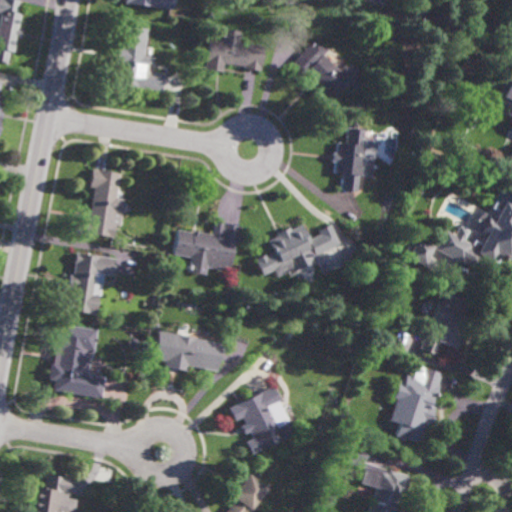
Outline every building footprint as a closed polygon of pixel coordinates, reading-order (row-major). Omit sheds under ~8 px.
[(16,19),(14,27),(18,28),(16,37),(13,37),(10,51),(6,51),(3,63),(0,62),(0,0),(15,0),(13,11),(18,12),(16,19)] [(171,0),(171,8),(122,2),(122,0),(171,0)] [(145,27),(140,55),(152,57),(149,71),(162,73),(159,90),(110,83),(112,67),(110,67),(114,39),(116,40),(119,23),(145,27)] [(337,70),(342,64),(345,67),(349,63),(359,72),(355,76),(362,83),(355,91),(348,84),(346,86),(344,85),(326,104),(315,93),(321,87),(305,72),(299,78),(287,66),(314,37),(325,49),(321,54),(337,70)] [(258,71),(242,69),(242,66),(222,64),(222,71),(203,68),(207,38),(262,45),(258,71)] [(505,114),(511,116),(511,71),(506,70),(494,102),(508,107),(505,114)] [(359,154),(371,156),(369,176),(356,175),(354,191),(338,189),(339,173),(332,172),(333,161),(328,161),(329,152),(333,152),(334,142),(343,143),(345,127),(361,129),(359,154)] [(118,215),(111,214),(110,223),(114,223),(111,238),(76,232),(78,218),(86,219),(91,187),(87,187),(90,168),(118,173),(114,197),(121,198),(118,215)] [(511,251),(507,260),(499,256),(495,264),(489,260),(484,270),(475,265),(473,268),(462,262),(461,263),(434,249),(444,230),(469,243),(472,239),(480,243),(482,238),(477,235),(487,215),(493,218),(496,211),(489,207),(498,189),(511,196),(511,251)] [(237,243),(233,242),(228,272),(205,268),(204,276),(186,272),(189,257),(171,254),(176,230),(191,232),(192,231),(211,235),(214,220),(224,222),(224,223),(240,226),(237,243)] [(307,239),(318,234),(316,230),(328,224),(337,244),(310,257),(312,262),(291,272),(290,270),(274,277),(271,271),(261,276),(252,259),(264,253),(265,255),(271,252),(266,241),(276,236),(274,233),(287,227),(288,229),(299,224),(307,239)] [(424,265),(408,257),(417,238),(433,246),(424,265)] [(111,276),(101,275),(98,296),(96,296),(93,315),(64,310),(66,299),(67,299),(69,287),(65,287),(67,275),(71,276),(74,253),(114,259),(111,276)] [(469,312),(463,310),(461,317),(469,320),(466,328),(469,329),(463,344),(459,342),(456,350),(439,344),(434,356),(417,349),(422,335),(425,336),(431,320),(429,320),(437,301),(442,302),(447,288),(474,298),(469,312)] [(90,359),(88,358),(85,374),(103,377),(99,399),(50,391),(52,381),(46,380),(48,364),(50,364),(53,351),(50,351),(53,334),(58,335),(60,325),(95,331),(90,359)] [(215,372),(186,367),(185,371),(163,367),(164,362),(151,360),(157,331),(221,344),(215,372)] [(436,386),(438,386),(435,394),(436,395),(435,397),(434,397),(431,407),(434,408),(431,417),(434,418),(431,427),(425,425),(419,444),(402,439),(401,439),(393,437),(398,422),(403,424),(409,404),(395,399),(398,392),(394,391),(398,380),(403,382),(405,376),(412,378),(416,365),(440,374),(436,386)] [(267,408),(276,425),(286,420),(293,433),(249,455),(242,443),(250,438),(247,432),(246,433),(245,433),(244,433),(243,433),(242,432),(241,431),(241,430),(241,428),(241,427),(242,426),(243,425),(244,425),(240,419),(234,422),(228,409),(270,387),(277,403),(267,408)] [(402,493),(399,492),(392,511),(366,511),(374,489),(359,484),(364,469),(333,459),(340,440),(367,450),(362,463),(407,478),(402,493)] [(60,491),(64,492),(61,508),(53,506),(52,511),(29,511),(33,489),(45,491),(48,476),(62,478),(60,491)] [(247,511),(224,511),(233,501),(229,497),(245,476),(265,490),(247,511)]
